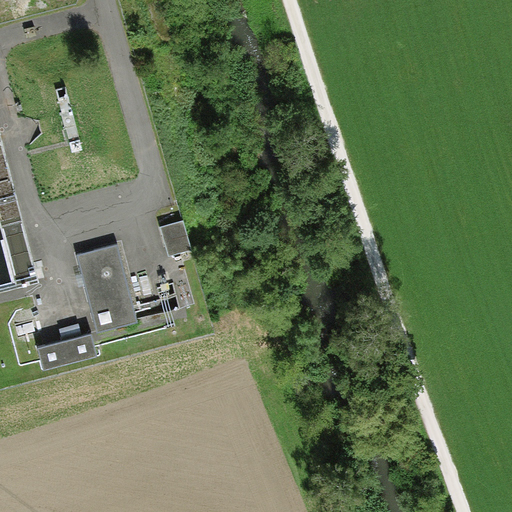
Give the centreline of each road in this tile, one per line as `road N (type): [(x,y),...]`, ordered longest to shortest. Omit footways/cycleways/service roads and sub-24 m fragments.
road 1 (track): [(463,511),(289,0)]
road 2 (residential): [(104,0),(153,189),(52,222)]
